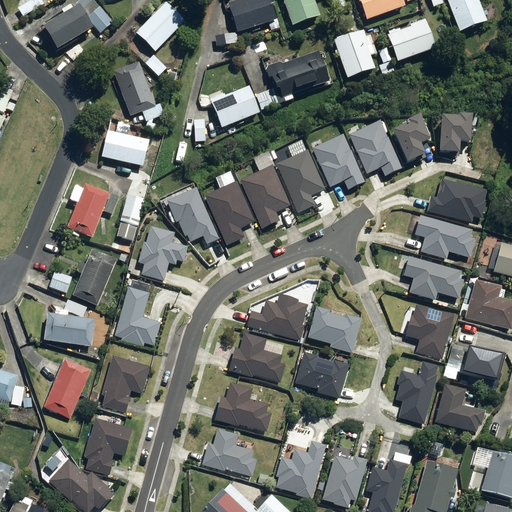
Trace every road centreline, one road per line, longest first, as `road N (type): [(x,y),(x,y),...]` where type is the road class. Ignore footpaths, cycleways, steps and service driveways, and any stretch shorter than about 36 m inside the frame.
road 1 (residential): [(144,511),(198,317),(231,281),(336,232)]
road 2 (residential): [(0,284),(15,272),(72,136),(58,90),(0,26)]
road 3 (residential): [(336,232),(385,343),(368,412)]
